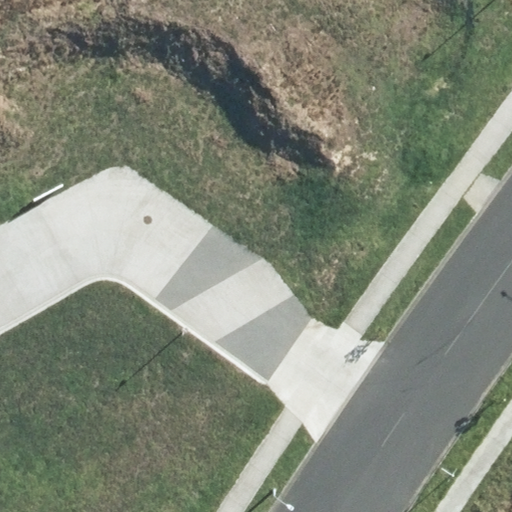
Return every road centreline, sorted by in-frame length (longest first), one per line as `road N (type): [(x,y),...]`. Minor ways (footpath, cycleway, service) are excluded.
road 1 (residential): [(392,417),(103,230),(0,283)]
road 2 (tertiary): [(392,417),(511,258)]
